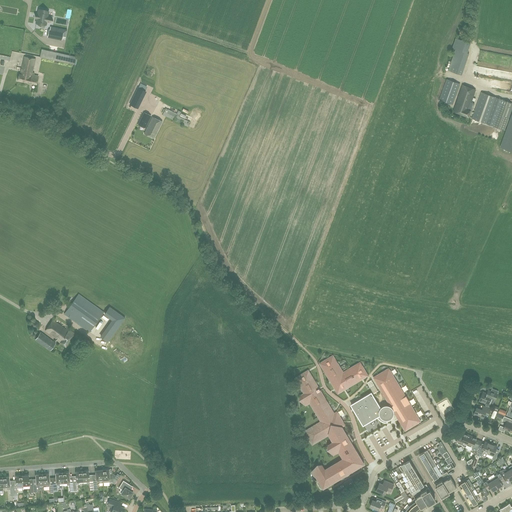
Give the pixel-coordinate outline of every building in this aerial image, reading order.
[(48,11),(39,10),(39,9),(39,10),(38,15),(37,15),(38,15),(37,17),(37,18),(36,23),(36,22),(36,23),(41,24),(40,27),(44,28),(45,25),(45,24),(46,21),(51,22),(51,17),(47,16),(48,12),(48,11)] [(62,39),(63,32),(49,29),(48,36),(62,39)] [(29,53),(32,39),(19,37),(17,50),(29,53)] [(469,53),(456,49),(448,70),(461,75),(469,53)] [(17,81),(26,82),(27,77),(31,78),(31,76),(38,77),(38,76),(31,75),(35,59),(23,56),(20,74),(19,74),(17,81)] [(46,74),(69,76),(70,68),(63,67),(63,65),(55,65),(55,67),(46,66),(46,74)] [(36,84),(38,77),(31,76),(31,78),(27,77),(26,82),(36,84)] [(45,89),(38,87),(37,95),(44,96),(45,92),(47,93),(49,83),(64,86),(65,80),(45,76),(44,82),(46,83),(45,89)] [(439,100),(452,104),(460,84),(447,79),(439,100)] [(475,90),(463,85),(453,111),(469,117),(471,111),(472,111),(474,104),(471,102),(475,90)] [(138,87),(130,104),(137,107),(145,90),(138,87)] [(487,124),(497,98),(481,92),(471,119),(487,124)] [(491,126),(504,130),(511,108),(511,116),(501,148),(511,151),(511,102),(501,99),(491,126)] [(150,116),(144,113),(138,124),(145,127),(150,116)] [(162,122),(152,117),(144,134),(154,138),(162,122)] [(103,312),(78,294),(64,314),(89,332),(103,312)] [(109,307),(104,313),(113,320),(120,324),(125,318),(109,307)] [(52,320),(45,331),(56,338),(55,338),(56,339),(56,340),(66,346),(74,333),(69,329),(68,331),(52,320)] [(120,324),(113,320),(101,337),(107,342),(120,324)] [(56,343),(41,332),(35,340),(50,351),(56,343)] [(363,371),(358,363),(343,373),(334,357),(330,359),(324,363),(321,365),(335,389),(338,387),(340,391),(343,389),(343,388),(344,388),(345,389),(361,379),(360,378),(362,377),(360,373),(363,371)] [(420,421),(409,403),(410,403),(406,396),(405,396),(389,369),(374,377),(374,378),(391,407),(390,408),(389,407),(388,407),(387,406),(386,406),(385,407),(384,407),(383,407),(383,408),(382,408),(382,409),(381,409),(371,393),(351,405),(363,425),(377,417),(378,418),(380,420),(381,421),(383,422),(385,422),(387,422),(387,418),(388,419),(392,417),(391,416),(392,415),(392,414),(392,413),(392,412),(392,411),(393,411),(405,430),(419,422),(420,421)] [(346,435),(342,427),(345,425),(342,421),(337,412),(334,414),(320,390),(319,390),(319,389),(308,370),(295,378),(304,394),(300,396),(299,400),(305,405),(310,403),(321,422),(305,431),(312,444),(329,434),(333,442),(331,444),(328,445),(330,450),(334,454),(336,452),(339,451),(343,459),(325,470),(323,467),(321,465),(316,466),(311,472),(313,474),(317,477),(316,478),(318,479),(318,480),(323,488),(340,478),(341,477),(343,480),(349,476),(347,474),(348,473),(360,466),(361,466),(361,467),(362,467),(363,467),(363,466),(364,466),(364,465),(364,464),(351,443),(350,442),(353,440),(350,435),(347,436),(346,435)] [(495,400),(498,394),(488,390),(487,394),(483,392),(481,396),(480,396),(479,398),(479,399),(480,399),(479,400),(487,404),(486,406),(491,407),(494,399),(495,400)] [(490,410),(484,407),(483,407),(482,410),(476,408),(474,414),(483,418),(485,414),(488,415),(490,410)] [(504,416),(502,420),(506,422),(504,427),(500,426),(499,429),(504,432),(505,429),(511,432),(511,423),(509,422),(511,419),(504,416)] [(465,433),(464,434),(460,432),(456,442),(457,442),(457,443),(462,445),(463,445),(464,447),(466,447),(467,444),(471,436),(465,433)] [(480,441),(476,439),(476,438),(471,436),(467,444),(466,447),(466,448),(472,450),(472,449),(476,451),(480,441)] [(485,442),(480,441),(476,451),(476,452),(482,455),(483,456),(485,457),(486,456),(487,453),(491,444),(485,442)] [(497,446),(491,444),(487,453),(493,456),(492,459),(495,460),(498,454),(495,452),(497,446)] [(429,449),(427,450),(419,455),(422,460),(430,455),(432,454),(429,449)] [(425,464),(435,459),(433,460),(430,455),(422,460),(425,464)] [(428,469),(438,464),(435,459),(425,464),(428,469)] [(404,470),(412,466),(409,461),(399,467),(402,471),(402,472),(404,470)] [(431,474),(442,468),(439,463),(438,464),(428,469),(431,474)] [(407,475),(415,471),(412,466),(404,470),(402,472),(405,476),(407,475)] [(104,470),(102,470),(103,479),(103,482),(103,479),(113,479),(115,477),(112,475),(109,475),(108,468),(104,468),(104,470)] [(431,474),(434,479),(444,473),(444,472),(443,471),(442,469),(442,468),(431,474)] [(511,479),(511,472),(510,470),(507,471),(506,469),(504,469),(500,472),(503,478),(506,476),(509,481),(511,479)] [(83,481),(82,471),(80,471),(80,470),(75,470),(76,483),(73,483),(73,491),(77,491),(77,484),(79,484),(79,481),(83,481)] [(93,480),(92,475),(89,475),(88,470),(84,470),(84,471),(82,471),(83,481),(86,481),(87,484),(89,483),(90,490),(93,490),(93,480)] [(103,482),(103,479),(102,470),(96,470),(96,480),(93,480),(93,490),(97,489),(96,483),(99,483),(103,482)] [(73,483),(69,483),(68,471),(64,471),(64,473),(62,473),(63,482),(67,482),(67,485),(69,485),(70,491),(73,491),(73,483)] [(410,480),(418,475),(415,471),(407,475),(405,476),(405,477),(407,475),(409,478),(407,480),(408,481),(410,480)] [(49,484),(49,472),(44,473),(44,474),(42,474),(43,484),(43,487),(49,486),(50,493),(53,493),(53,492),(53,484),(49,484)] [(63,482),(62,473),(60,473),(60,472),(56,472),(56,484),(53,484),(53,492),(57,491),(56,490),(57,490),(57,486),(59,486),(59,483),(63,482)] [(434,483),(445,476),(448,474),(447,472),(444,473),(434,479),(432,480),(434,483)] [(506,481),(503,478),(500,472),(494,476),(494,474),(491,476),(498,488),(503,485),(502,483),(506,481)] [(43,487),(43,484),(42,474),(40,474),(40,473),(36,473),(36,485),(33,486),(33,492),(37,492),(37,487),(39,487),(43,487)] [(10,487),(9,476),(9,475),(4,476),(4,477),(2,477),(3,487),(7,486),(7,489),(10,489),(10,496),(14,495),(13,487),(10,487)] [(23,485),(22,476),(20,476),(20,475),(16,475),(16,487),(13,487),(14,495),(14,493),(17,493),(17,489),(20,488),(19,485),(23,485)] [(410,487),(421,480),(418,475),(410,480),(408,481),(408,482),(410,487)] [(498,488),(491,476),(488,478),(489,479),(483,483),(488,491),(492,489),(493,491),(498,488)] [(451,478),(441,484),(440,481),(434,484),(441,495),(444,493),(445,494),(456,488),(451,478)] [(123,480),(119,488),(123,490),(121,493),(129,498),(130,497),(131,497),(132,494),(133,492),(127,488),(129,484),(123,480)] [(394,484),(386,481),(384,480),(382,484),(379,483),(377,490),(385,493),(387,490),(391,492),(394,484)] [(410,487),(413,491),(424,485),(421,480),(410,487)] [(459,486),(460,488),(461,488),(462,490),(469,486),(466,481),(459,486)] [(413,495),(428,486),(426,484),(424,485),(413,491),(411,493),(413,495)] [(472,491),(469,486),(462,490),(464,492),(463,493),(464,496),(472,491)] [(435,499),(430,490),(428,488),(423,491),(425,493),(415,499),(421,509),(432,502),(431,501),(435,499)] [(468,500),(478,494),(475,489),(472,491),(464,496),(466,498),(467,498),(468,500)] [(478,494),(468,500),(469,502),(469,503),(470,505),(479,500),(480,500),(477,495),(478,494)] [(386,501),(379,499),(377,497),(375,501),(372,500),(370,506),(379,510),(380,507),(383,508),(386,501)] [(421,509),(415,499),(415,498),(408,503),(410,505),(417,511),(421,509)] [(121,503),(109,499),(108,504),(113,506),(112,508),(111,509),(110,511),(123,511),(124,508),(120,506),(121,503)] [(86,507),(87,511),(98,511),(97,511),(93,511),(92,504),(90,505),(90,504),(89,504),(88,501),(85,501),(86,507)]
